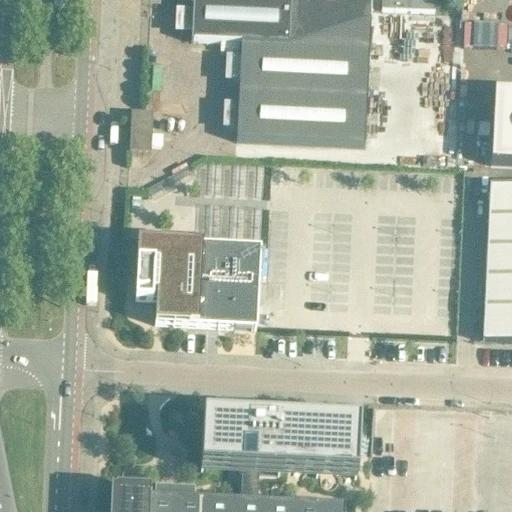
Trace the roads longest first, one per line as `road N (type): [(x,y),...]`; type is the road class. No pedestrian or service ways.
road 1 (unclassified): [(71,370),(511,391)]
road 2 (tertiary): [(71,370),(82,121)]
road 3 (tertiary): [(61,511),(71,370)]
road 4 (tertiary): [(82,121),(87,0)]
